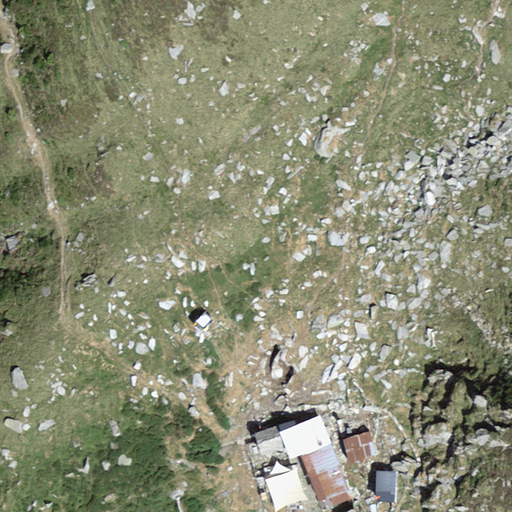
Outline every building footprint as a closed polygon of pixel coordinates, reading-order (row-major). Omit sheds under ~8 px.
[(319,417),(279,432),(290,461),(299,457),(329,446),(319,417)] [(275,427),(253,434),(260,456),(283,449),(275,427)] [(368,432),(341,440),(349,463),(375,455),(368,432)] [(347,491),(329,446),(299,457),(317,502),(347,491)] [(395,473),(375,472),(374,502),(394,503),(395,473)]
